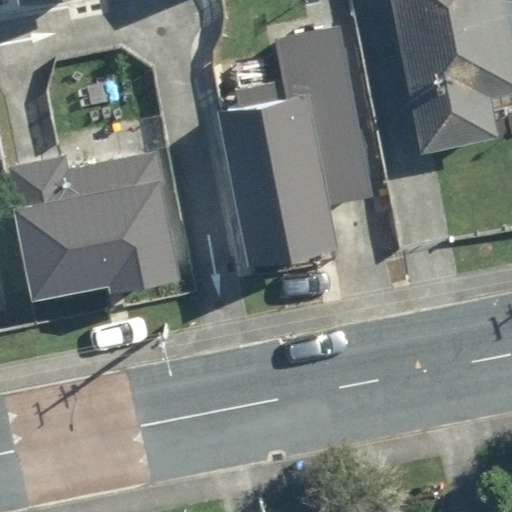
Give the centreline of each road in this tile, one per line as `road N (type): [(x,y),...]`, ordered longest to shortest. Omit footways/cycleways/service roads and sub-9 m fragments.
road 1 (residential): [(0,36),(167,3),(244,395)]
road 2 (residential): [(511,347),(244,395)]
road 3 (residential): [(244,395),(0,450)]
